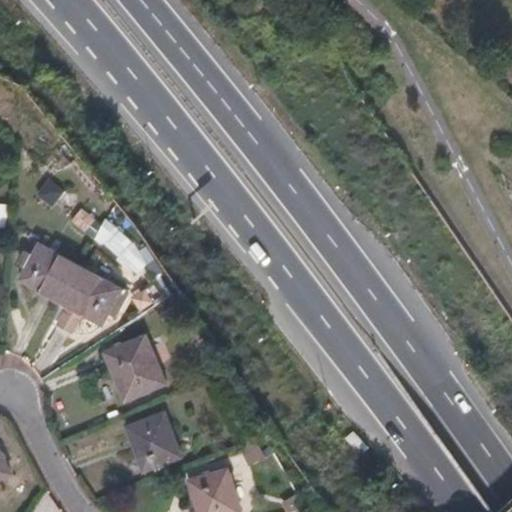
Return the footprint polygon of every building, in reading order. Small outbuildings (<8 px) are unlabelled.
[(63,304),(83,268),(42,245),(23,281),(63,304)] [(123,290),(83,268),(63,304),(68,306),(85,316),(104,326),(112,312),(118,316),(130,294),(123,290)] [(85,316),(68,306),(58,324),(75,334),(85,316)] [(108,354),(127,402),(169,385),(150,337),(108,354)] [(182,458),(166,415),(130,429),(146,472),(182,458)] [(0,449),(0,480),(13,474),(0,449)] [(190,482),(199,511),(242,511),(229,470),(190,482)]
